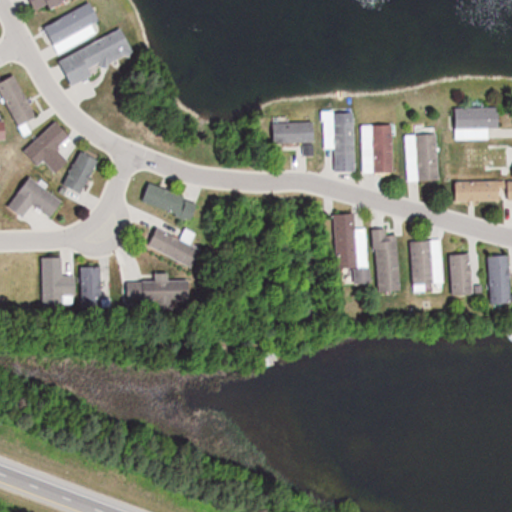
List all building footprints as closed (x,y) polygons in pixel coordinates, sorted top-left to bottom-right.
[(52,10),(68,0),(30,0),(36,11),(49,4),(52,10)] [(98,34),(92,23),(101,19),(93,2),(45,25),(58,53),(98,34)] [(72,85),(95,75),(93,72),(134,52),(123,29),(60,58),(72,85)] [(38,117),(17,74),(0,82),(0,89),(18,127),(38,117)] [(488,138),(488,127),(501,127),(501,107),(456,107),(456,138),(488,138)] [(325,148),(336,148),(337,171),(355,170),(354,119),(324,120),(325,148)] [(24,151),(39,167),(45,161),(56,173),(70,161),(58,148),(72,136),(58,121),(24,151)] [(315,122),(274,122),(274,142),(315,142),(315,122)] [(394,124),(363,124),(363,172),(394,172),(394,124)] [(439,179),(438,132),(405,133),(407,181),(439,179)] [(511,146),(470,147),(470,166),(511,166),(511,146)] [(100,160),(81,150),(64,184),(83,194),(100,160)] [(54,217),(64,198),(27,177),(9,208),(26,217),(32,205),(54,217)] [(455,200),(511,199),(511,180),(504,180),(455,181),(455,200)] [(197,200),(148,183),(142,201),(191,218),(197,200)] [(337,267),(358,266),(355,212),(335,213),(337,267)] [(201,251),(158,226),(148,244),(191,269),(201,251)] [(402,289),(396,228),(372,230),(378,291),(402,289)] [(408,241),(413,284),(436,281),(431,238),(408,241)] [(474,292),(471,252),(449,254),(452,294),(474,292)] [(510,254),(489,254),(490,302),(511,302),(510,254)] [(43,306),(63,306),(63,257),(43,257),(43,306)] [(103,266),(82,266),(82,308),(103,308),(103,266)] [(189,280),(127,281),(128,303),(189,302),(189,280)]
